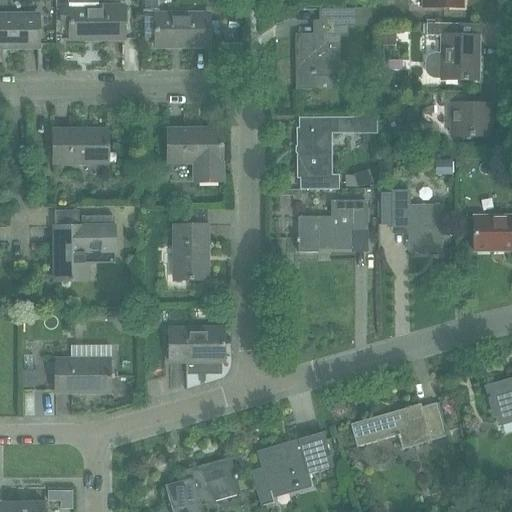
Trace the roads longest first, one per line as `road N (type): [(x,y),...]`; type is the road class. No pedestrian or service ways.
road 1 (residential): [(248,391),(240,94),(0,89)]
road 2 (residential): [(248,391),(511,317)]
road 3 (residential): [(93,434),(248,391)]
road 4 (unknown): [(15,248),(17,89)]
road 5 (residential): [(507,121),(511,85),(499,0)]
